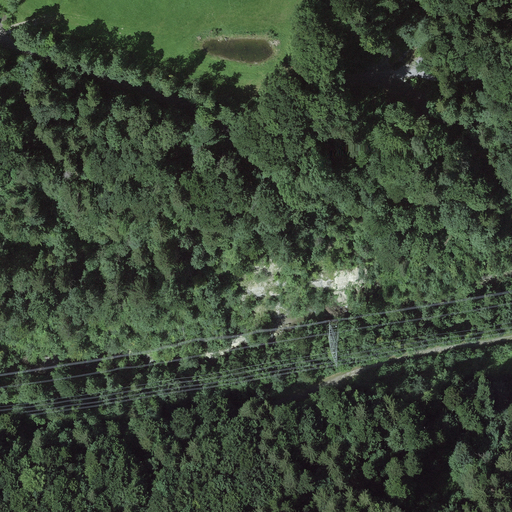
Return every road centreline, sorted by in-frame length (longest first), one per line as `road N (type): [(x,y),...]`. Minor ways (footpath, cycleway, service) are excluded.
road 1 (track): [(0,420),(96,429),(222,408),(511,335)]
road 2 (unclassified): [(0,39),(155,90),(256,139),(295,124),(340,88),(388,79)]
road 3 (track): [(388,79),(457,113),(511,115)]
road 4 (track): [(388,79),(413,70),(472,77),(511,65)]
